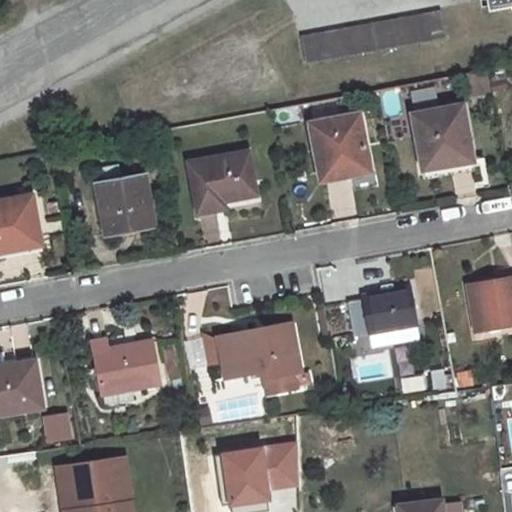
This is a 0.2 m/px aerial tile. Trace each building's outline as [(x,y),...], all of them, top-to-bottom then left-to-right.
[(441,12),(302,38),(306,63),(445,37),(441,12)] [(413,104),(435,100),(432,88),(410,92),(413,104)] [(463,106),(413,115),(423,166),(449,162),(450,166),(472,161),(463,106)] [(359,114),(311,123),(321,180),(343,177),(343,173),(366,169),(362,146),(365,145),(359,114)] [(247,152),(190,163),(199,214),(218,211),(216,202),(224,201),(255,195),(247,152)] [(144,177),(96,186),(105,235),(153,226),(144,177)] [(31,196),(0,201),(0,252),(4,252),(3,247),(39,240),(31,196)] [(224,201),(216,202),(218,211),(225,210),(224,201)] [(39,240),(3,247),(4,252),(5,257),(41,251),(39,240)] [(511,278),(468,287),(475,330),(511,323),(511,278)] [(362,299),(347,302),(354,336),(418,324),(410,287),(361,296),(362,299)] [(291,324),(260,330),(261,338),(292,331),(291,324)] [(260,330),(219,339),(219,340),(224,363),(226,378),(261,370),(266,393),(297,388),(296,383),(294,372),(299,370),(292,331),(261,338),(260,330)] [(152,340),(137,343),(137,347),(109,352),(108,348),(107,335),(90,339),(101,395),(160,385),(152,340)] [(219,340),(205,337),(210,365),(224,363),(219,340)] [(137,343),(108,348),(109,352),(137,347),(137,343)] [(34,363),(0,368),(0,413),(41,408),(34,363)] [(430,371),(432,389),(445,388),(443,369),(430,371)] [(294,372),(296,383),(309,381),(308,372),(300,373),(299,370),(294,372)] [(41,417),(46,445),(72,441),(68,412),(41,417)] [(33,452),(5,455),(9,476),(36,472),(33,452)] [(130,511),(123,457),(55,466),(62,511),(73,510),(73,511),(130,511)] [(36,472),(9,476),(11,491),(38,488),(36,472)] [(437,484),(411,488),(413,503),(439,500),(437,484)] [(398,506),(399,511),(443,511),(442,501),(398,506)]
